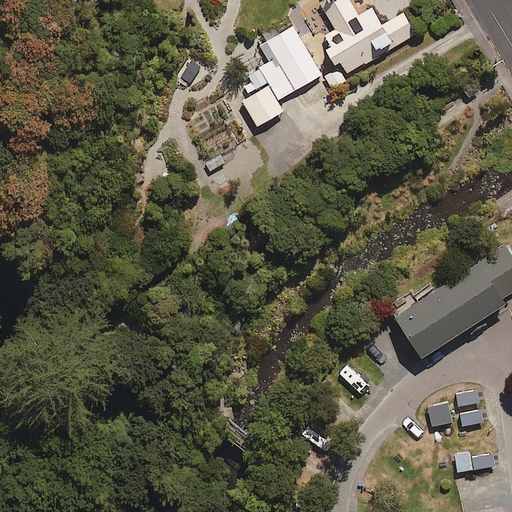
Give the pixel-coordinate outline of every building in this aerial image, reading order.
[(358,15),(349,0),(319,0),(292,16),(297,23),(239,57),(257,88),(268,81),(279,99),(323,73),(329,84),(416,33),(404,12),(382,24),(372,7),(358,15)] [(472,82),(463,88),(469,97),(478,91),(472,82)] [(479,265),(395,319),(422,361),(505,307),(501,300),(511,292),(511,255),(505,245),(478,262),(479,265)] [(480,402),(478,390),(455,394),(457,405),(480,402)] [(451,422),(448,403),(429,407),(433,425),(451,422)] [(484,409),(462,412),(464,425),(486,422),(484,409)] [(495,465),(493,453),(473,455),(473,451),(453,454),(456,471),(495,465)]
